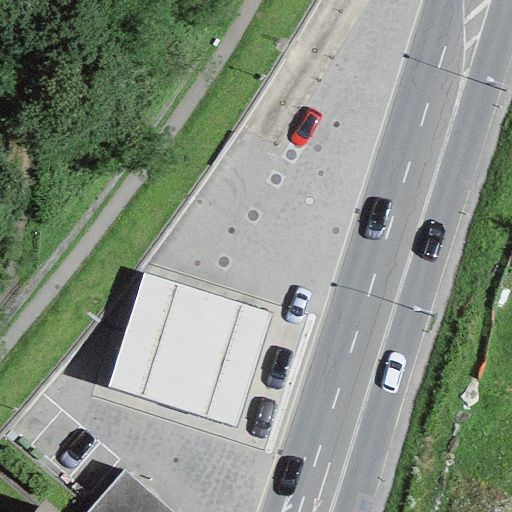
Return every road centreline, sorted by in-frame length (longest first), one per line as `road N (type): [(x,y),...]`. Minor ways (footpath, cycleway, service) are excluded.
road 1 (secondary): [(365,351),(470,0)]
road 2 (track): [(23,0),(0,274)]
road 3 (secondary): [(365,351),(288,511)]
road 4 (secondary): [(339,511),(365,351)]
